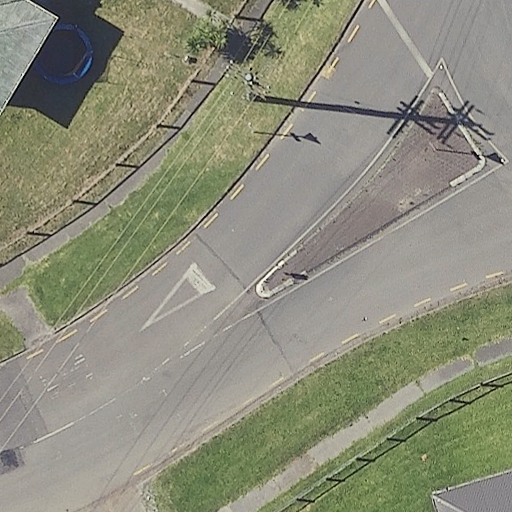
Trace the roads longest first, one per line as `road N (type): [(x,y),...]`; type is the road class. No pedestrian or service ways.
road 1 (residential): [(68,428),(267,212),(436,0)]
road 2 (residential): [(511,224),(68,428)]
